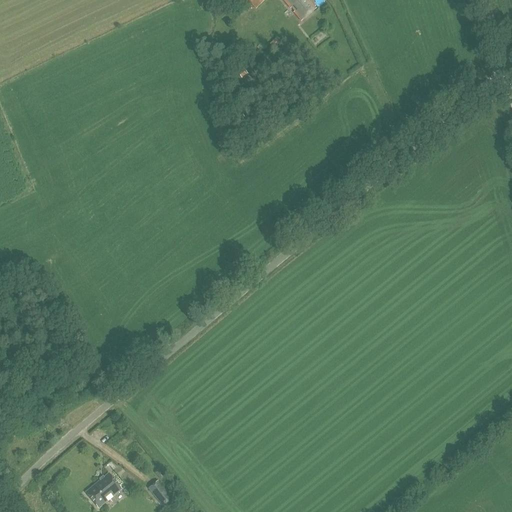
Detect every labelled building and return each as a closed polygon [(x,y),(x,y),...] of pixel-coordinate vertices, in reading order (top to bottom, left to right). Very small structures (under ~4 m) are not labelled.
[(283,0),(301,21),(316,9),(308,0),(283,0)] [(270,44),(275,49),(282,42),(276,37),(270,44)] [(238,72),(242,78),(248,74),(244,69),(238,72)] [(54,396),(64,409),(73,402),(63,389),(54,396)] [(40,424),(45,430),(57,420),(52,414),(38,396),(30,403),(35,410),(37,408),(41,413),(35,419),(40,424)] [(85,492),(99,509),(108,502),(106,498),(111,494),(113,497),(123,489),(110,473),(85,492)] [(149,489),(163,507),(173,499),(159,481),(149,489)]
